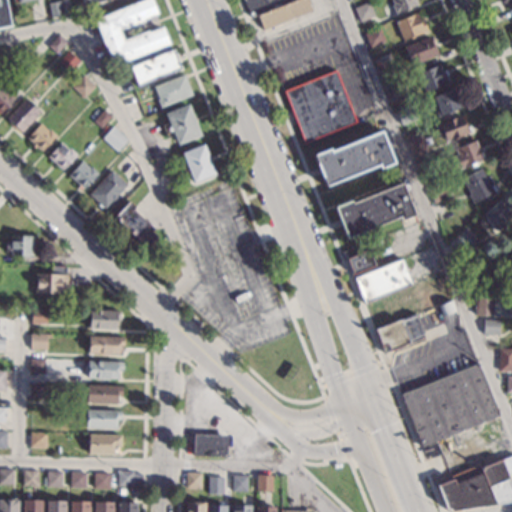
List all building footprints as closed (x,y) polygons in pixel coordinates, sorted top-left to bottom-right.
[(0,0),(5,0),(10,25),(0,26),(0,0)] [(148,0),(155,14),(142,19),(143,21),(119,31),(123,40),(147,30),(147,33),(161,28),(167,45),(112,67),(93,20),(143,0),(148,0)] [(288,0),(289,1),(291,0),(307,0),(311,10),(262,30),(256,15),(250,17),(243,0),(288,0)] [(414,0),(417,5),(394,14),(391,6),(393,5),(390,0),(414,0)] [(511,0),(511,7),(507,10),(504,3),(502,4),(500,0),(511,0)] [(61,16),(50,18),(47,3),(58,1),(61,16)] [(374,16),(359,22),(353,8),(368,2),(374,16)] [(418,19),(422,18),(427,30),(401,40),(394,22),(416,13),(418,19)] [(384,42),(369,48),(364,35),(379,29),(384,42)] [(65,43),(55,54),(46,46),(56,34),(65,43)] [(438,54),(410,66),(402,48),(431,36),(438,54)] [(180,69),(136,87),(128,66),(172,48),(180,69)] [(79,61),(67,75),(55,64),(67,50),(79,61)] [(394,68),(378,74),(373,61),(389,54),(394,68)] [(86,67),(77,76),(72,71),(80,62),(86,67)] [(440,71),(443,70),(448,82),(424,92),(417,73),(437,65),(440,71)] [(335,70),(356,122),(303,143),(282,91),(335,70)] [(93,86),(82,98),(70,88),(82,75),(93,86)] [(191,95),(159,108),(156,100),(158,100),(153,87),(183,75),(191,95)] [(407,94),(391,101),(385,87),(401,80),(407,94)] [(366,102),(366,86),(353,87),(353,102),(366,102)] [(0,87),(6,93),(6,92),(14,99),(0,114),(0,87)] [(457,103),(459,102),(461,108),(452,112),(453,114),(447,116),(446,114),(437,117),(432,106),(436,105),(433,97),(452,89),(457,103)] [(40,112),(21,133),(5,119),(24,98),(40,112)] [(200,135),(176,145),(173,136),(170,137),(165,124),(168,123),(164,113),(188,104),(200,135)] [(410,106),(416,119),(401,125),(395,111),(410,106)] [(103,110),(111,117),(100,129),(92,121),(103,110)] [(468,133),(444,143),(441,134),(436,136),(433,127),(461,115),(468,133)] [(47,130),(48,129),(55,135),(41,151),(36,146),(33,149),(28,144),(31,142),(26,138),(39,123),(47,130)] [(128,140),(117,152),(102,138),(113,126),(128,140)] [(393,163),(379,169),(377,165),(324,186),(311,155),(329,148),(330,151),(380,130),(393,163)] [(427,152),(413,158),(405,138),(419,132),(427,152)] [(482,160),(457,170),(452,157),(456,155),(454,149),(474,140),(482,160)] [(67,149),(68,148),(76,155),(62,170),(47,156),(59,142),(67,149)] [(214,174),(193,182),(189,173),(185,175),(180,164),(184,162),(180,152),(202,143),(214,174)] [(437,179),(425,185),(416,164),(429,159),(437,179)] [(88,168),(89,166),(97,173),(82,189),(67,175),(80,161),(88,168)] [(485,177),(488,175),(496,191),(472,204),(468,195),(469,194),(461,179),(481,168),(485,177)] [(126,185),(117,194),(120,197),(112,204),(110,202),(103,210),(87,195),(109,170),(126,185)] [(414,215),(399,221),(398,217),(345,239),(332,207),(349,201),(350,204),(401,183),(414,215)] [(448,198),(433,204),(427,189),(442,183),(448,198)] [(504,201),(506,199),(511,205),(511,215),(494,231),(481,215),(501,198),(504,201)] [(134,207),(131,210),(152,229),(150,231),(156,237),(146,248),(112,217),(127,201),(134,207)] [(477,240),(459,255),(449,243),(466,227),(477,240)] [(34,256),(8,255),(8,253),(4,252),(4,244),(9,244),(9,236),(34,236),(34,256)] [(374,265),(352,274),(346,259),(368,250),(374,265)] [(401,260),(411,284),(363,303),(353,279),(401,260)] [(65,274),(66,274),(66,294),(34,294),(34,274),(49,274),(49,266),(65,266),(65,274)] [(420,307),(401,315),(402,318),(414,313),(423,337),(383,354),(363,304),(392,292),(394,297),(412,289),(420,307)] [(493,317),(474,317),(474,290),(494,290),(493,317)] [(46,324),(29,324),(30,310),(45,310),(46,310),(46,324)] [(119,320),(114,320),(114,330),(88,330),(88,310),(119,310),(119,320)] [(498,335),(482,335),(483,319),(497,320),(499,320),(498,335)] [(49,338),(45,338),(45,350),(29,350),(29,334),(50,334),(49,338)] [(123,346),(118,346),(118,354),(109,354),(108,356),(99,356),(100,354),(87,353),(87,336),(123,336),(123,346)] [(511,372),(497,372),(497,349),(511,349),(511,372)] [(43,373),(28,373),(29,358),(43,358),(43,373)] [(122,371),(116,371),(116,379),(108,379),(108,381),(99,381),(99,379),(86,378),(86,373),(84,373),(84,365),(86,365),(86,361),(122,362),(122,371)] [(498,415),(420,447),(399,396),(477,364),(498,415)] [(42,399),(28,399),(28,384),(41,384),(42,384),(42,399)] [(121,396),(116,395),(116,404),(86,403),(86,385),(121,386),(121,396)] [(120,420),(115,420),(115,428),(85,428),(85,409),(120,410),(120,420)] [(45,447),(29,447),(29,432),(46,432),(45,447)] [(119,447),(112,447),(112,454),(88,454),(88,434),(119,435),(119,447)] [(225,456),(191,456),(192,435),(225,435),(225,456)] [(511,473),(506,476),(511,491),(511,501),(450,511),(445,509),(435,486),(451,479),(450,476),(477,465),(479,469),(511,455),(511,473)] [(13,485),(0,485),(0,469),(12,469),(13,485)] [(37,482),(40,482),(40,487),(21,486),(21,471),(37,471),(37,482)] [(60,488),(45,487),(45,471),(60,471),(60,488)] [(131,473),(141,474),(141,486),(131,486),(131,487),(116,487),(116,471),(131,471),(131,473)] [(84,488),(69,488),(69,473),(70,473),(85,473),(84,488)] [(107,490),(92,489),(93,473),(108,473),(107,490)] [(200,488),(185,489),(185,473),(200,473),(200,488)] [(245,492),(231,492),(231,475),(233,475),(245,476),(245,492)] [(270,492),(255,491),(255,475),(270,475),(270,492)] [(224,494),(207,494),(208,477),(221,477),(224,477),(224,494)] [(14,500),(16,500),(16,511),(0,511),(0,500),(9,501),(9,498),(14,498),(14,500)] [(40,511),(21,511),(22,500),(40,500),(40,511)] [(64,511),(44,511),(45,501),(65,501),(64,511)] [(88,511),(68,511),(69,501),(88,502),(88,511)] [(111,511),(92,511),(93,501),(112,502),(111,511)] [(135,511),(117,511),(118,502),(136,503),(135,511)] [(204,511),(184,511),(185,502),(205,502),(204,511)]
